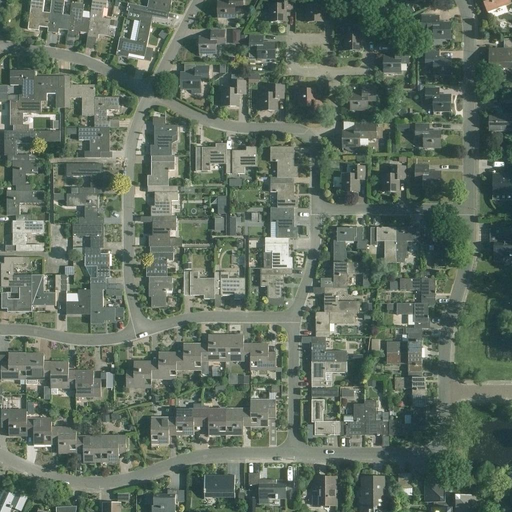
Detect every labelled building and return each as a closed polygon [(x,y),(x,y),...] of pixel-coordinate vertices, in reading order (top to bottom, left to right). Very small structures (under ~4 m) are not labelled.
[(40,27),(48,28),(49,28),(51,13),(50,13),(43,13),(44,0),(45,0),(47,0),(46,0),(31,0),(28,30),(39,31),(40,27)] [(49,28),(48,28),(48,33),(59,34),(59,30),(68,31),(69,31),(70,16),(63,15),(65,0),(52,0),(50,13),(51,13),(49,28)] [(88,34),(87,38),(98,39),(99,35),(108,36),(110,21),(103,20),(104,8),(106,8),(107,0),(105,0),(92,0),(90,19),(88,34)] [(168,0),(153,0),(152,9),(170,13),(172,1),(168,0)] [(242,9),(242,12),(243,12),(242,0),(229,0),(229,2),(217,2),(217,21),(218,21),(218,18),(235,18),(235,9),(242,9)] [(266,22),(266,23),(286,23),(286,11),(293,11),(292,0),(278,0),(279,5),(269,5),(269,22),(266,22)] [(304,22),(304,23),(323,23),(323,11),(330,11),(329,0),(315,0),(316,5),(307,5),(306,22),(304,22)] [(490,17),(488,12),(511,3),(509,0),(482,0),(489,17),(490,17)] [(69,31),(68,31),(68,35),(79,37),(79,33),(88,34),(90,19),(83,18),(84,9),(84,5),(72,3),(70,16),(69,31)] [(168,20),(170,13),(152,9),(128,4),(127,12),(140,14),(138,21),(140,22),(140,21),(152,24),(153,17),(168,20)] [(450,40),(450,42),(451,42),(451,23),(439,23),(439,16),(425,16),(425,33),(426,33),(426,30),(433,30),(433,40),(450,40)] [(145,58),(152,24),(140,21),(140,22),(136,42),(120,39),(116,56),(129,58),(129,55),(145,58)] [(342,51),(361,51),(361,39),(368,39),(368,26),(351,26),(354,26),(354,34),(345,34),(345,51),(342,51)] [(200,57),(200,54),(216,54),(216,45),(224,45),(224,48),(225,31),(211,31),(211,38),(199,37),(199,57),(200,57)] [(274,60),(274,63),(275,63),(275,43),(263,43),(263,36),(249,37),(249,53),(250,53),(250,50),(257,50),(257,60),(274,60)] [(489,75),(489,68),(511,68),(511,50),(511,39),(504,40),(504,50),(489,50),(489,75)] [(408,64),(408,67),(409,67),(409,50),(395,50),(395,57),(383,57),(383,76),(384,76),(384,73),(401,74),(401,64),(408,64)] [(450,76),(450,79),(451,78),(451,59),(439,59),(439,52),(425,52),(425,69),(426,69),(426,67),(433,67),(433,76),(450,76)] [(201,94),(201,90),(201,81),(208,81),(208,84),(209,84),(209,67),(195,67),(195,73),(180,73),(180,93),(181,93),(181,90),(192,90),(192,94),(201,94)] [(35,102),(35,77),(35,71),(34,71),(34,72),(11,72),(11,71),(10,71),(10,84),(22,84),(22,95),(19,95),(19,96),(20,101),(20,102),(35,102)] [(58,77),(35,77),(35,102),(42,102),(47,102),(47,95),(58,95),(58,109),(65,109),(65,89),(65,77),(64,77),(59,77),(58,77)] [(239,107),(239,95),(245,95),(246,81),(228,81),(228,82),(231,82),(231,89),(222,89),(222,106),(219,106),(219,107),(239,107)] [(82,117),(94,117),(95,117),(95,98),(95,86),(94,86),(71,86),(70,86),(70,89),(65,89),(65,109),(71,109),(71,99),(82,99),(82,117)] [(258,110),(258,111),(277,111),(277,100),(284,100),(284,86),(267,86),(267,87),(270,87),(270,93),(261,93),(260,110),(258,110)] [(375,101),(375,104),(376,104),(376,87),(362,87),(362,94),(350,94),(350,113),(351,113),(351,111),(368,111),(368,101),(375,101)] [(450,112),(450,115),(451,115),(451,95),(439,95),(439,88),(425,89),(425,105),(426,105),(426,103),(433,103),(433,112),(450,112)] [(305,115),(323,115),(322,102),(316,102),(316,90),(296,90),(296,91),(299,91),(299,107),(308,107),(308,115),(305,115)] [(118,98),(95,98),(95,117),(94,117),(94,128),(109,128),(109,123),(110,123),(110,122),(107,122),(107,111),(119,111),(119,98),(118,98)] [(42,114),(42,102),(35,102),(20,102),(20,101),(10,101),(10,102),(11,102),(11,126),(10,126),(14,126),(14,132),(29,132),(29,126),(24,126),(24,114),(42,114)] [(489,115),(489,132),(489,137),(489,132),(511,131),(511,103),(495,104),(495,105),(501,105),(501,112),(502,112),(502,115),(489,115)] [(343,148),(345,148),(346,150),(349,152),(353,152),(357,150),(358,148),(360,148),(360,139),(367,139),(367,143),(368,143),(368,139),(376,139),(376,125),(368,125),(368,123),(367,123),(367,125),(354,125),(354,131),(342,131),(342,151),(343,151),(343,148)] [(415,125),(415,132),(415,142),(416,142),(416,139),(424,139),(424,148),(440,148),(440,151),(441,151),(441,132),(429,132),(429,125),(415,125)] [(171,157),(171,156),(171,144),(178,140),(178,132),(178,126),(155,126),(155,132),(155,142),(157,142),(157,146),(151,146),(151,157),(154,157),(171,157)] [(85,152),(85,159),(101,159),(101,158),(100,158),(100,153),(110,153),(110,152),(109,152),(109,129),(110,129),(110,128),(109,128),(94,128),(79,128),(79,141),(97,141),(97,152),(85,152)] [(36,132),(29,132),(14,132),(4,132),(5,132),(5,156),(4,156),(8,156),(8,162),(13,162),(29,162),(29,156),(17,156),(17,144),(36,144),(36,132)] [(381,142),(378,150),(384,152),(387,145),(381,142)] [(226,162),(227,162),(227,145),(216,145),(216,151),(211,151),(211,148),(202,148),(202,158),(197,158),(197,148),(196,148),(196,172),(210,172),(210,165),(226,165),(226,162)] [(232,162),(227,162),(226,162),(226,165),(226,175),(241,175),(241,168),(257,168),(257,147),(246,147),(246,154),(242,154),(242,151),(232,151),(232,162)] [(283,178),(283,179),(298,179),(298,168),(292,168),(292,164),(294,164),(294,154),(291,154),(291,149),(294,149),(294,148),(270,148),(270,163),(278,163),(278,178),(283,178)] [(175,156),(171,156),(171,157),(154,157),(155,163),(151,163),(151,172),(154,172),(154,176),(147,176),(148,187),(158,187),(168,187),(168,186),(168,171),(175,171),(175,156)] [(38,162),(29,162),(13,162),(13,186),(16,186),(16,192),(32,192),(32,186),(26,186),(26,174),(38,174),(38,162)] [(440,189),(440,192),(441,192),(441,173),(429,173),(429,166),(416,166),(416,164),(415,164),(415,184),(416,184),(416,180),(424,180),(424,189),(440,189)] [(71,189),(71,195),(79,195),(94,195),(94,189),(104,189),(104,188),(103,188),(103,165),(104,165),(67,165),(67,177),(91,177),(91,189),(71,189)] [(339,192),(339,193),(359,193),(359,181),(366,181),(366,167),(349,167),(349,168),(352,168),(352,175),(342,175),(342,192),(339,192)] [(380,193),(399,193),(399,181),(406,181),(406,167),(389,167),(389,168),(392,168),(392,175),(382,175),(382,192),(380,192),(380,193)] [(511,195),(511,168),(506,169),(506,176),(492,176),(492,202),(493,202),(493,196),(511,195)] [(278,178),(271,178),(271,193),(278,193),(278,208),(293,208),(293,209),(298,209),(298,198),(292,198),(292,194),(294,194),(294,184),(283,184),(283,179),(283,178),(278,178)] [(178,186),(168,186),(168,187),(158,187),(158,193),(154,193),(154,202),(157,202),(157,207),(151,207),(151,217),(153,217),(172,217),(171,202),(178,201),(178,186)] [(32,222),(32,221),(32,215),(20,215),(20,204),(44,204),(44,191),(32,192),(16,192),(7,192),(7,216),(16,216),(16,221),(16,222),(32,222)] [(79,219),(79,224),(79,225),(94,225),(94,219),(98,219),(97,219),(97,195),(98,195),(94,195),(79,195),(71,195),(67,195),(67,207),(85,207),(85,219),(79,219)] [(278,208),(270,208),(270,223),(278,223),(278,239),(287,239),(298,239),(298,228),(291,228),(291,224),(294,224),(294,214),(293,214),(293,209),(293,208),(278,208)] [(170,247),(170,232),(176,232),(176,217),(172,217),(153,217),(153,233),(155,233),(155,237),(149,237),(149,248),(150,248),(150,247),(170,247)] [(44,221),(32,221),(32,222),(16,222),(16,221),(13,221),(13,222),(13,245),(13,246),(17,246),(17,252),(16,252),(43,252),(43,246),(26,246),(26,234),(44,234),(44,221)] [(104,225),(94,225),(79,225),(79,224),(73,224),(73,237),(91,237),(91,249),(85,249),(85,255),(100,255),(100,254),(100,249),(104,249),(104,248),(103,248),(103,225),(104,225)] [(334,241),(334,264),(346,264),(346,254),(345,254),(345,242),(358,242),(358,249),(362,249),(362,254),(366,254),(366,241),(362,241),(362,228),(337,228),(337,241),(334,241)] [(396,260),(396,228),(371,228),(371,246),(377,246),(377,242),(384,242),(384,264),(396,264),(396,260)] [(396,260),(407,260),(407,242),(414,242),(414,244),(420,244),(420,232),(421,232),(421,228),(396,228),(396,260)] [(420,244),(420,246),(434,246),(434,268),(445,268),(445,257),(449,257),(449,242),(445,242),(445,232),(421,232),(420,232),(420,244)] [(502,261),(502,258),(511,257),(511,240),(510,240),(510,235),(489,236),(489,252),(490,252),(490,250),(494,250),(494,262),(503,262),(503,261),(502,261)] [(272,269),(273,270),(292,270),(292,258),(286,258),(286,255),(289,254),(289,245),(287,245),(287,239),(278,239),(265,239),(265,253),(272,253),(272,269)] [(167,278),(167,277),(167,262),(174,262),(174,247),(170,247),(150,247),(150,248),(150,263),(153,263),(153,267),(146,267),(146,278),(149,278),(167,278)] [(110,254),(100,254),(100,255),(85,255),(85,268),(97,267),(97,279),(90,279),(90,285),(106,285),(106,279),(110,279),(110,278),(110,255),(110,254)] [(31,288),(31,276),(14,276),(14,265),(24,265),(24,258),(4,258),(4,259),(5,259),(5,264),(1,264),(1,265),(1,288),(0,288),(0,289),(19,289),(19,288),(31,288)] [(368,264),(346,264),(334,264),(334,288),(334,289),(338,289),(348,289),(348,275),(368,275),(368,264)] [(273,270),(272,269),(260,269),(260,284),(267,284),(267,300),(282,300),(282,285),(284,285),(284,275),(273,275),(273,270)] [(215,300),(215,292),(214,292),(214,280),(199,280),(199,273),(184,273),(184,296),(199,296),(199,294),(204,294),(204,300),(215,300)] [(214,273),(214,280),(214,292),(215,292),(220,292),(220,297),(230,296),(230,294),(234,294),(234,300),(245,300),(245,279),(229,279),(229,273),(214,273)] [(44,276),(31,276),(31,288),(31,306),(32,306),(55,306),(55,307),(56,307),(56,294),(44,294),(44,276)] [(149,278),(149,293),(151,293),(152,308),(167,308),(166,292),(173,292),(172,277),(167,277),(167,278),(149,278)] [(421,291),(421,304),(428,304),(428,305),(435,305),(435,279),(400,279),(400,291),(421,291)] [(90,285),(90,291),(91,291),(91,315),(90,315),(90,324),(91,324),(103,324),(104,324),(104,319),(108,319),(108,321),(115,321),(115,322),(115,308),(103,309),(103,291),(106,291),(106,290),(106,285),(90,285)] [(32,313),(32,306),(31,306),(31,288),(19,288),(19,289),(19,300),(8,300),(8,294),(2,294),(2,310),(2,309),(7,309),(7,313),(8,313),(31,313),(32,313)] [(334,289),(334,288),(324,288),(324,313),(324,314),(356,313),(356,314),(359,314),(359,303),(338,303),(338,295),(348,295),(348,289),(338,289),(334,289)] [(67,315),(90,315),(91,315),(91,291),(90,291),(78,291),(78,303),(66,303),(66,316),(67,316),(67,315)] [(428,330),(428,305),(428,304),(421,304),(397,304),(397,315),(414,315),(414,329),(422,329),(422,330),(428,330)] [(356,324),(356,314),(356,313),(324,314),(324,313),(316,313),(316,338),(326,338),(330,338),(330,324),(356,324)] [(422,354),(422,330),(422,329),(414,329),(405,329),(406,335),(408,335),(408,343),(387,343),(387,354),(422,354)] [(405,330),(397,330),(398,339),(405,339),(405,330)] [(208,350),(202,350),(201,350),(201,362),(225,362),(225,366),(226,366),(226,336),(208,336),(208,350)] [(243,336),(226,336),(226,366),(226,362),(250,362),(251,362),(251,350),(250,350),(243,350),(243,336)] [(326,351),(326,338),(316,338),(312,338),(312,363),(347,363),(347,351),(326,351)] [(183,359),(176,359),(176,371),(177,371),(200,371),(200,375),(201,375),(201,362),(201,350),(202,350),(202,345),(183,345),(183,359)] [(250,345),(250,350),(251,350),(251,362),(250,362),(250,375),(251,375),(251,371),(276,371),(276,353),(275,353),(275,357),(268,357),(268,345),(250,345)] [(177,384),(177,371),(176,371),(176,359),(176,353),(159,353),(159,368),(152,368),(151,368),(151,380),(152,380),(176,380),(176,384),(177,384)] [(1,380),(26,380),(26,354),(8,354),(9,369),(1,369),(1,380)] [(26,380),(51,380),(51,368),(44,368),(44,354),(26,354),(26,380)] [(422,379),(422,378),(422,354),(387,354),(387,365),(408,365),(408,378),(408,379),(422,379)] [(151,368),(152,368),(152,362),(134,362),(134,375),(126,375),(126,389),(151,389),(151,393),(152,393),(152,380),(151,380),(151,368)] [(51,389),(76,389),(76,377),(69,377),(69,363),(51,363),(51,368),(51,380),(51,389)] [(347,374),(347,363),(312,363),(312,388),(331,388),(331,381),(326,381),(326,374),(347,374)] [(76,389),(76,398),(101,398),(101,386),(94,386),(93,371),(75,372),(76,377),(76,389)] [(426,378),(422,378),(422,379),(408,379),(408,378),(395,378),(395,389),(412,389),(412,407),(426,407),(426,405),(425,405),(425,398),(426,398),(426,378)] [(250,397),(250,410),(251,410),(251,422),(250,422),(250,431),(251,431),(251,427),(268,427),(268,415),(275,415),(275,419),(276,419),(276,401),(251,401),(251,397),(250,397)] [(340,436),(340,422),(323,422),(323,411),(324,411),(324,401),(312,401),(312,423),(315,423),(315,436),(340,436)] [(364,401),(364,405),(365,405),(365,436),(389,436),(389,422),(376,422),(376,401),(364,401)] [(176,410),(176,418),(176,430),(176,440),(177,440),(177,436),(194,436),(194,422),(200,422),(200,428),(201,428),(201,406),(201,404),(194,404),(194,410),(176,410)] [(340,436),(365,436),(365,405),(364,405),(353,405),(353,417),(343,417),(343,422),(340,422),(340,436)] [(225,440),(226,440),(226,410),(209,410),(209,406),(201,406),(201,428),(201,421),(208,421),(208,436),(225,436),(225,440)] [(426,433),(426,407),(412,407),(411,407),(411,424),(401,424),(401,421),(389,421),(389,422),(389,436),(413,436),(413,433),(426,433)] [(26,419),(27,419),(27,410),(1,410),(1,423),(9,423),(9,437),(27,437),(27,431),(26,431),(26,419)] [(226,410),(226,440),(226,436),(243,436),(243,422),(250,422),(251,422),(251,410),(250,410),(226,410)] [(176,418),(151,418),(151,449),(152,449),(152,445),(169,445),(169,430),(176,430),(176,418)] [(51,428),(52,428),(52,419),(27,419),(26,419),(26,431),(27,431),(34,431),(34,446),(51,446),(51,440),(51,428)] [(51,440),(58,440),(58,454),(77,454),(77,449),(76,449),(76,436),(77,436),(77,428),(52,428),(51,428),(51,440)] [(76,449),(77,449),(83,449),(83,463),(101,463),(101,436),(77,436),(76,436),(76,449)] [(101,436),(101,463),(118,463),(118,449),(126,449),(126,436),(101,436)] [(268,504),(268,500),(286,500),(286,482),(276,482),(276,481),(260,481),(260,474),(249,474),(249,491),(259,491),(259,504),(268,504)] [(398,474),(398,489),(395,489),(395,495),(402,495),(402,489),(412,489),(412,474),(398,474)] [(234,498),(234,500),(235,500),(235,476),(234,476),(234,478),(213,478),(213,476),(205,476),(204,476),(204,500),(205,500),(204,498),(234,498)] [(314,478),(314,492),(313,492),(313,506),(319,506),(319,507),(337,507),(336,478),(314,478)] [(361,478),(361,499),(359,499),(359,511),(375,511),(375,509),(386,509),(386,498),(384,498),(384,478),(361,478)] [(452,511),(452,509),(455,509),(454,511),(474,511),(475,496),(476,496),(455,496),(455,497),(445,497),(445,482),(444,482),(444,483),(425,483),(425,502),(424,502),(424,503),(434,503),(434,508),(431,508),(432,508),(432,511),(452,511)] [(0,511),(10,511),(13,507),(21,511),(27,497),(16,492),(15,495),(10,493),(9,496),(4,493),(5,492),(0,489),(0,511)] [(178,503),(178,490),(168,490),(168,495),(154,495),(154,492),(154,507),(152,507),(151,511),(175,511),(176,503),(178,503)] [(120,511),(121,503),(103,503),(102,511),(120,511)]
